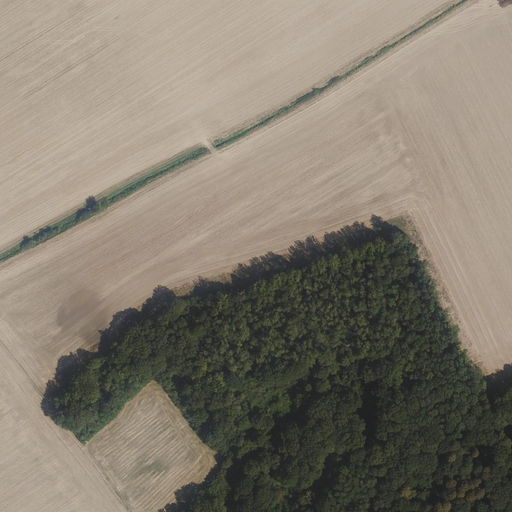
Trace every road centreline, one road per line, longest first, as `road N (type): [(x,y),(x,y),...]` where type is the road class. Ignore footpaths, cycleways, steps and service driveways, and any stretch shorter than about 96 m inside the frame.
road 1 (track): [(215,154),(205,143),(0,253)]
road 2 (track): [(125,511),(0,343)]
